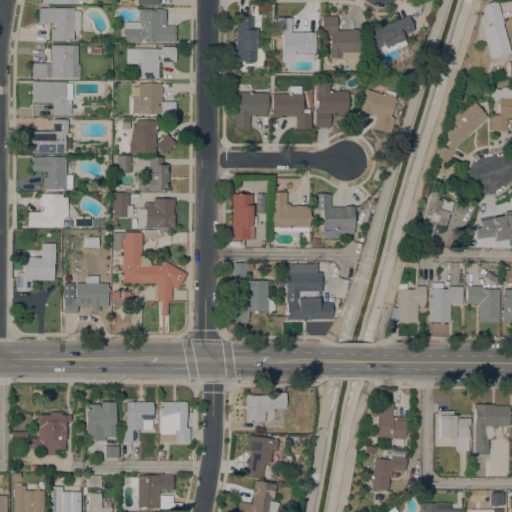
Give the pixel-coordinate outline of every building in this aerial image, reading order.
[(495,0),(502,22),(500,23),(509,52),(489,58),(480,27),(481,27),(479,21),(484,4),(495,0)] [(259,5),(271,5),(271,13),(259,13),(259,5)] [(73,7),(73,10),(79,10),(79,30),(72,30),(72,40),(49,40),(49,28),(53,28),(53,22),(37,22),(37,7),(73,7)] [(122,22),(137,22),(138,10),(138,9),(155,9),(155,8),(160,8),(160,9),(164,9),(164,26),(175,26),(175,41),(139,41),(122,41),(122,22)] [(406,15),(413,30),(400,36),(404,44),(382,53),(380,48),(372,51),(365,33),(406,15)] [(251,16),(251,29),(254,29),(254,62),(235,62),(235,50),(234,50),(234,39),(235,39),(234,16),(251,16)] [(320,33),(320,16),(335,16),(335,30),(350,30),(350,29),(359,29),(359,59),(340,59),(340,57),(328,57),(328,33),(322,33),(320,33)] [(281,34),(274,34),(275,17),(290,17),(290,32),(305,32),(314,32),(314,53),(281,52),(281,34)] [(49,63),(49,45),(77,45),(76,64),(78,64),(78,77),(45,77),(31,77),(31,63),(49,63)] [(160,48),(160,46),(175,46),(175,61),(161,61),(157,61),(157,78),(136,78),(136,63),(125,63),(125,48),(160,48)] [(64,81),(64,100),(66,100),(70,100),(70,115),(52,115),(52,102),(30,102),(30,81),(64,81)] [(313,127),(313,109),(315,109),(316,91),(314,91),(314,82),(328,82),(328,91),(347,91),(346,116),(337,115),(337,113),(328,113),(328,127),(313,127)] [(161,101),(174,101),(174,116),(160,116),(160,113),(130,112),(130,86),(136,86),(136,83),(161,84),(161,101)] [(288,93),(288,86),(300,86),(300,93),(301,93),(301,108),(308,108),(308,113),(309,113),(309,129),(294,129),(294,115),(280,115),(280,117),(270,117),(270,93),(288,93)] [(490,115),(497,115),(497,100),(489,100),(489,87),(491,87),(498,89),(500,88),(502,87),(508,87),(511,88),(511,89),(511,118),(505,118),(505,130),(490,130),(490,115)] [(365,89),(383,94),(384,89),(394,92),(392,97),(394,98),(389,115),(391,116),(391,117),(393,118),(389,132),(386,132),(386,133),(371,128),(375,115),(368,113),(358,110),(365,89)] [(267,92),(266,116),(257,116),(257,114),(248,114),(248,128),(233,127),(233,111),(235,111),(235,92),(267,92)] [(448,142),(442,135),(451,126),(448,123),(449,122),(446,118),(469,97),(486,117),(464,137),(453,147),(446,163),(433,157),(438,145),(445,148),(448,142)] [(64,152),(30,152),(30,131),(52,131),(52,119),(66,119),(66,134),(64,134),(64,135),(71,135),(71,148),(64,148),(64,152)] [(127,153),(127,143),(130,143),(130,133),(131,133),(131,127),(134,127),(134,120),(155,120),(155,134),(154,134),(154,141),(158,141),(164,134),(163,134),(164,133),(174,142),(163,154),(157,147),(154,147),(154,153),(127,153)] [(29,171),(30,156),(65,156),(65,175),(71,175),(71,188),(65,188),(65,189),(42,189),(42,171),(29,171)] [(112,156),(130,156),(130,172),(116,172),(112,172),(112,156)] [(148,191),(148,190),(135,190),(135,179),(142,179),(142,176),(147,176),(147,173),(148,173),(148,157),(162,157),(162,165),(168,165),(167,191),(148,191)] [(434,178),(452,179),(453,164),(435,163),(434,178)] [(428,191),(438,193),(436,200),(439,201),(439,198),(452,202),(449,214),(447,213),(443,226),(433,223),(432,229),(431,229),(428,239),(419,236),(421,228),(419,227),(419,226),(418,225),(428,191)] [(307,231),(270,231),(270,227),(269,227),(269,192),(285,192),(285,203),(288,203),(288,206),(308,206),(308,210),(309,210),(309,214),(308,214),(308,221),(309,221),(309,225),(308,225),(308,227),(307,227),(307,231)] [(112,193),(127,193),(127,205),(131,205),(131,217),(112,217),(112,193)] [(255,193),(263,193),(263,213),(255,213),(255,193)] [(38,194),(61,194),(61,197),(66,197),(66,218),(61,218),(61,227),(26,226),(26,212),(38,212),(38,194)] [(231,194),(251,194),(251,225),(253,225),(253,239),(231,239),(231,194)] [(321,209),(313,209),(313,194),(329,194),(329,207),(343,207),(343,206),(351,206),(352,233),(337,233),(337,238),(321,238),(321,209)] [(136,208),(143,208),(143,202),(152,202),(152,197),(173,197),(173,205),(172,205),(172,214),(174,214),(174,229),(170,229),(170,228),(142,227),(142,226),(136,226),(136,208)] [(491,216),(491,217),(511,213),(511,235),(506,236),(508,244),(496,246),(494,238),(493,238),(492,233),(479,235),(477,218),(491,216)] [(91,226),(70,226),(70,218),(74,218),(74,216),(81,216),(81,218),(83,218),(83,217),(89,217),(89,218),(91,218),(91,226)] [(123,230),(136,230),(136,232),(141,232),(141,255),(143,256),(145,257),(146,258),(148,259),(149,261),(150,265),(161,265),(163,260),(185,273),(176,289),(170,285),(170,300),(166,300),(166,315),(159,315),(159,300),(156,300),(155,283),(122,283),(122,249),(111,249),(111,232),(123,232),(123,230)] [(469,238),(472,242),(468,246),(464,242),(469,238)] [(15,272),(22,272),(22,257),(40,257),(40,243),(54,243),(54,263),(52,263),(52,280),(30,280),(30,289),(15,289),(15,272)] [(245,277),(231,277),(231,262),(252,262),(252,269),(245,269),(245,277)] [(320,272),(320,292),(300,292),(300,298),(317,298),(317,302),(330,302),(330,319),(310,319),(310,320),(297,320),(297,319),(285,319),(284,272),(320,272)] [(74,283),(84,283),(84,276),(96,275),(96,283),(106,283),(107,306),(98,306),(98,311),(90,311),(90,306),(75,306),(76,313),(62,313),(62,285),(66,285),(66,297),(74,297),(74,287),(74,283)] [(267,299),(273,299),(273,310),(267,310),(267,311),(245,311),(244,290),(243,290),(243,281),(266,280),(267,299)] [(427,288),(431,288),(431,282),(441,282),(441,288),(446,289),(446,286),(461,286),(460,304),(449,304),(448,321),(427,321),(427,288)] [(413,289),(413,286),(424,286),(424,304),(416,304),(416,322),(395,322),(395,320),(388,319),(391,307),(395,307),(395,289),(413,289)] [(464,286),(480,286),(480,289),(498,289),(498,322),(477,322),(477,303),(464,303),(464,286)] [(511,322),(502,322),(502,290),(511,289),(511,322)] [(118,291),(118,299),(110,299),(110,291),(118,291)] [(129,291),(129,299),(122,299),(121,291),(129,291)] [(244,422),(244,411),(245,411),(245,404),(244,404),(244,396),(245,396),(245,395),(271,395),(271,392),(284,392),(284,408),(271,408),(271,412),(263,412),(263,421),(244,422)] [(151,402),(151,419),(150,419),(150,429),(137,429),(137,442),(122,442),(122,428),(125,428),(125,419),(125,415),(121,415),(121,403),(125,403),(125,401),(151,402)] [(188,441),(172,441),(172,442),(158,442),(159,402),(170,402),(170,403),(176,403),(176,401),(186,401),(185,421),(184,421),(184,428),(188,428),(188,441)] [(391,416),(401,417),(401,419),(404,419),(402,439),(401,439),(400,445),(392,444),(393,438),(373,436),(375,416),(369,415),(370,403),(375,404),(375,401),(380,402),(380,401),(386,401),(386,402),(392,403),(391,416)] [(114,437),(104,437),(104,440),(85,440),(85,429),(85,407),(86,407),(86,404),(98,404),(98,407),(100,407),(100,402),(114,402),(114,437)] [(473,407),(472,407),(472,404),(493,404),(493,406),(508,406),(507,426),(499,426),(499,434),(494,434),(486,439),(486,454),(473,454),(473,407)] [(454,450),(454,437),(438,438),(437,421),(437,411),(452,411),(452,415),(457,415),(457,418),(468,418),(468,424),(468,438),(467,438),(467,450),(454,450)] [(44,455),(44,449),(30,449),(31,439),(37,439),(37,425),(38,425),(38,415),(49,415),(49,412),(60,412),(60,415),(70,415),(70,422),(64,422),(64,426),(65,426),(65,440),(64,440),(64,449),(53,449),(53,455),(44,455)] [(26,432),(26,444),(21,444),(27,448),(22,458),(14,454),(18,444),(10,444),(10,432),(26,432)] [(271,438),(271,439),(275,440),(274,450),(269,449),(267,464),(262,464),(260,476),(244,474),(246,460),(247,461),(249,451),(244,450),(244,448),(245,448),(247,435),(271,438)] [(117,445),(117,457),(103,457),(103,445),(117,445)] [(362,445),(372,447),(371,454),(361,452),(362,445)] [(372,458),(388,460),(388,455),(404,457),(402,470),(389,469),(388,477),(386,477),(385,491),(368,488),(372,458)] [(99,487),(86,487),(86,475),(100,475),(99,487)] [(172,475),(172,490),(156,490),(156,496),(158,496),(158,495),(171,495),(171,508),(158,508),(158,507),(152,507),(152,509),(147,509),(147,507),(136,507),(136,495),(132,495),(132,486),(129,486),(129,477),(136,477),(136,475),(172,475)] [(234,511),(236,501),(250,504),(251,494),(253,485),(252,485),(253,480),(271,483),(273,484),(270,501),(275,502),(273,511),(234,511)] [(13,511),(13,485),(24,485),(24,490),(42,490),(42,511),(13,511)] [(50,511),(50,498),(49,498),(49,490),(51,490),(51,486),(61,486),(61,491),(79,491),(79,511),(50,511)] [(489,492),(503,492),(503,505),(489,505),(489,492)] [(88,511),(88,493),(99,493),(99,508),(110,508),(110,511),(88,511)] [(450,503),(450,509),(459,509),(459,511),(423,511),(423,503),(450,503)]
